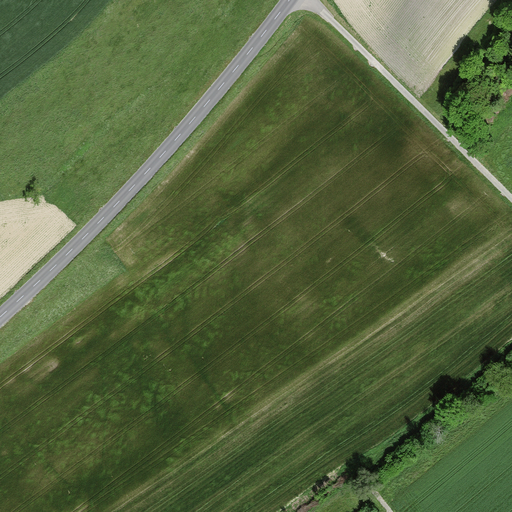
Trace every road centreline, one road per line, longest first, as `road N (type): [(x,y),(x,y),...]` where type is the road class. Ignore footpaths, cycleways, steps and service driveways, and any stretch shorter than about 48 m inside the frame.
road 1 (secondary): [(0,314),(120,198),(287,0)]
road 2 (track): [(310,0),(511,198)]
